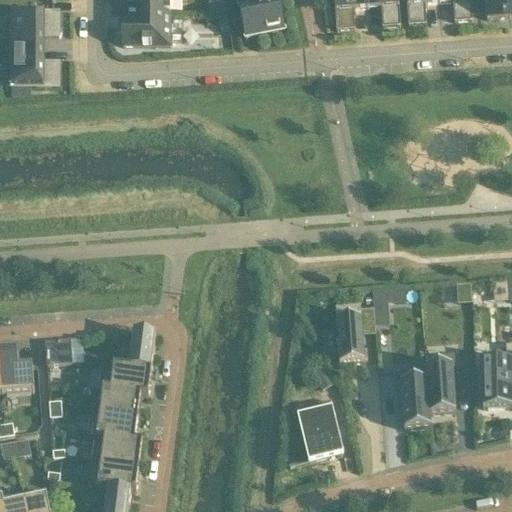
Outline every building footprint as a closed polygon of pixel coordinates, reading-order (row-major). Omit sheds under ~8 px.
[(170,0),(122,0),(122,3),(142,3),(142,17),(170,17),(170,0)] [(245,43),(285,35),(279,3),(272,4),(270,0),(242,0),(243,1),(238,2),(245,43)] [(353,12),(367,11),(366,0),(333,0),(337,34),(355,32),(353,12)] [(398,0),(366,0),(367,11),(381,10),(383,30),(401,29),(398,0)] [(425,7),(439,6),(438,0),(406,0),(408,28),(426,27),(425,7)] [(470,0),(438,0),(439,6),(453,5),(454,25),(472,23),(470,0)] [(509,2),(511,1),(511,0),(485,0),(487,22),(510,20),(509,2)] [(10,52),(38,52),(37,40),(58,40),(59,15),(11,15),(10,52)] [(122,31),(122,49),(170,50),(170,45),(182,45),(182,20),(170,20),(170,17),(142,17),(142,31),(122,31)] [(218,20),(221,32),(229,30),(226,18),(218,20)] [(10,89),(10,101),(30,101),(30,89),(58,89),(58,64),(38,64),(38,52),(10,52),(10,89)] [(470,289),(457,290),(459,306),(471,305),(470,289)] [(386,294),(372,295),(374,312),(374,319),(387,319),(387,308),(386,294)] [(374,320),(374,312),(361,313),(360,308),(335,310),(340,368),(365,366),(363,338),(375,338),(374,320)] [(123,357),(121,372),(121,373),(152,377),(156,341),(145,337),(134,338),(131,358),(123,357)] [(70,343),(57,344),(59,369),(72,368),(70,343)] [(57,344),(45,345),(46,369),(59,369),(57,344)] [(506,364),(482,364),(483,412),(511,411),(511,388),(511,381),(511,380),(511,349),(505,349),(506,364)] [(0,356),(0,366),(2,398),(34,395),(33,372),(19,373),(18,355),(0,356)] [(428,383),(430,418),(456,416),(452,371),(459,370),(458,358),(441,359),(442,369),(427,370),(428,383)] [(322,368),(312,374),(323,393),(333,387),(322,368)] [(92,369),(89,393),(103,395),(141,399),(141,400),(148,401),(152,377),(121,373),(121,372),(104,369),(104,371),(92,369)] [(410,374),(393,376),(394,388),(401,387),(404,433),(431,431),(430,418),(428,383),(411,384),(410,374)] [(103,395),(100,417),(100,418),(138,423),(141,400),(141,399),(103,395)] [(309,409),(295,412),(302,440),(309,466),(343,458),(349,457),(338,410),(332,411),(330,404),(309,409)] [(49,406),(50,414),(62,413),(61,405),(49,406)] [(62,421),(62,413),(50,414),(50,422),(62,421)] [(135,446),(138,423),(100,418),(100,417),(91,416),(87,442),(95,443),(95,442),(135,447),(135,446)] [(7,441),(15,440),(13,428),(5,429),(7,441)] [(95,442),(95,443),(92,466),(139,472),(142,447),(135,446),(135,447),(95,442)] [(28,444),(12,446),(15,461),(30,459),(28,444)] [(12,446),(0,448),(3,463),(15,461),(12,446)] [(53,455),(53,463),(65,462),(65,454),(53,455)] [(88,490),(100,492),(101,491),(131,495),(131,496),(136,496),(139,472),(92,466),(88,490)] [(48,476),(47,484),(60,486),(60,478),(48,476)] [(128,511),(131,496),(131,495),(101,491),(100,492),(99,506),(106,507),(105,511),(128,511)] [(23,497),(2,501),(1,501),(3,511),(25,511),(24,501),(23,497)] [(48,511),(46,497),(24,501),(25,511),(48,511)]
